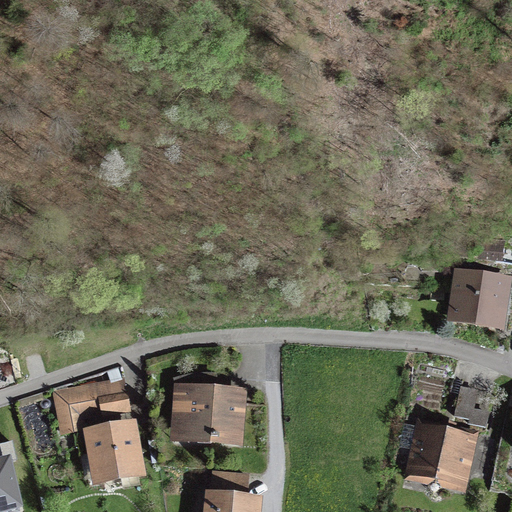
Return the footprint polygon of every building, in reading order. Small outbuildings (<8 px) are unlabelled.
[(509,279),(456,271),(450,319),(503,327),(509,279)] [(54,396),(64,433),(82,429),(80,418),(125,410),(119,382),(69,390),(54,396)] [(473,412),(477,393),(460,389),(454,417),(470,420),(469,424),(485,428),(487,415),(473,412)] [(223,392),(199,391),(177,396),(180,416),(186,417),(185,436),(211,438),(211,440),(237,442),(240,400),(223,398),(223,392)] [(475,434),(419,422),(407,479),(430,484),(426,486),(433,496),(443,489),(441,486),(463,491),(475,434)] [(108,436),(93,438),(100,478),(136,472),(129,432),(124,433),(123,426),(106,429),(108,436)] [(9,456),(0,458),(0,509),(21,504),(9,456)] [(213,474),(210,499),(245,503),(247,477),(213,474)] [(210,499),(209,511),(254,511),(255,504),(245,503),(210,499)]
